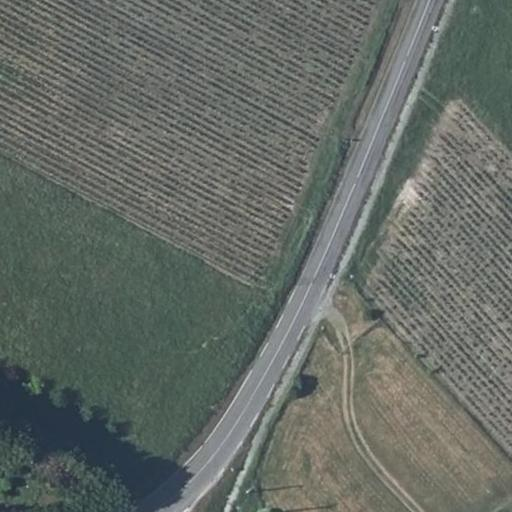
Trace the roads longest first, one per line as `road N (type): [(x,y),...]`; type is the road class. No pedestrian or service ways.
road 1 (tertiary): [(432,0),(311,289),(233,429),(164,511)]
road 2 (track): [(311,289),(340,316),(349,420),(373,463),(417,511)]
